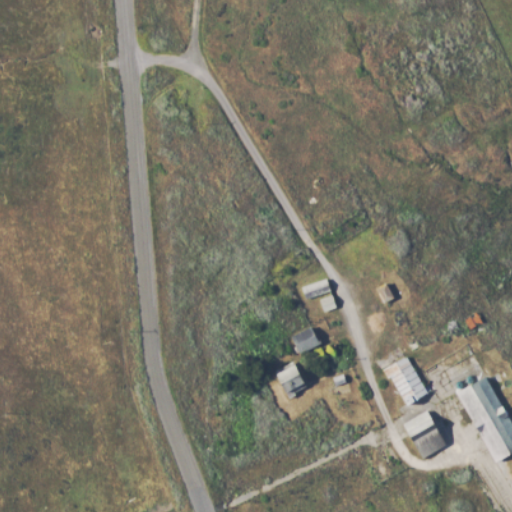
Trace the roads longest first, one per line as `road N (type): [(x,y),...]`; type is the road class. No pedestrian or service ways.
road 1 (residential): [(157,376),(124,0)]
road 2 (residential): [(203,511),(157,376)]
